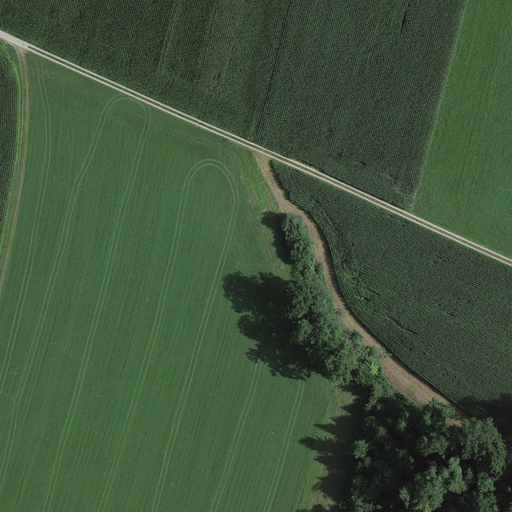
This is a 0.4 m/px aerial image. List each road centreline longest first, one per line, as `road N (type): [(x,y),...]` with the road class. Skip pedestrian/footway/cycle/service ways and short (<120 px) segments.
road 1 (track): [(511,262),(0,33)]
road 2 (track): [(212,129),(318,384),(317,427)]
road 3 (track): [(17,41),(25,128),(0,282)]
